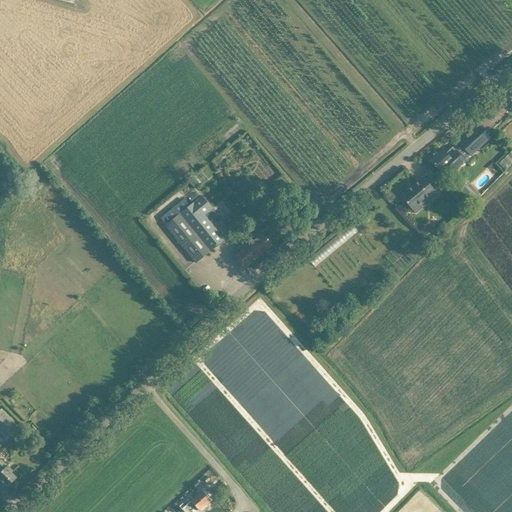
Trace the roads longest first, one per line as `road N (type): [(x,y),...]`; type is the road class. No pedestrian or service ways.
road 1 (unclassified): [(15,511),(231,307),(511,72)]
road 2 (unknown): [(148,385),(261,511)]
